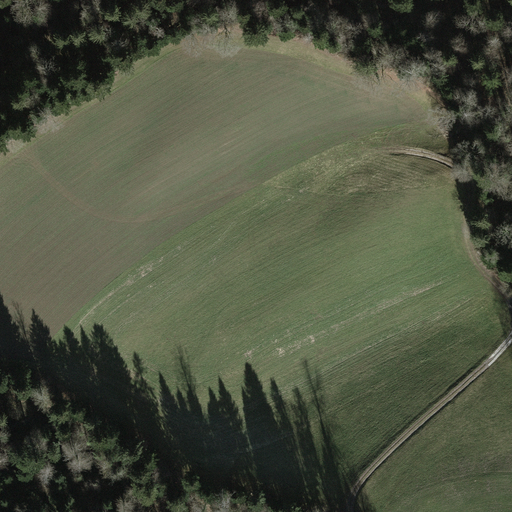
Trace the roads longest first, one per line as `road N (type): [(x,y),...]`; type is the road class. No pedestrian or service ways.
road 1 (track): [(346,149),(447,156),(471,181),(467,238),(511,311)]
road 2 (track): [(511,334),(361,480),(347,503),(351,511)]
